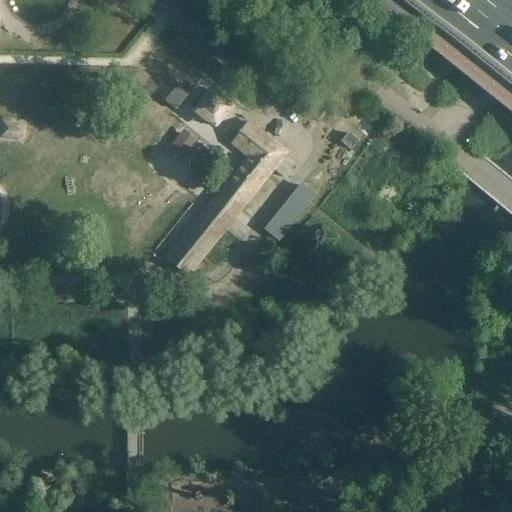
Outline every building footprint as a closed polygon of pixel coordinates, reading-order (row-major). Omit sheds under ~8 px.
[(0,136),(0,139),(22,141),(24,119),(1,118),(0,136)] [(270,173),(285,154),(248,124),(233,143),(251,158),(246,164),(221,195),(240,210),(270,173)] [(168,148),(183,160),(197,141),(183,129),(168,148)] [(339,142),(349,151),(357,141),(347,133),(339,142)] [(304,186),(300,183),(264,228),(277,239),(313,194),(304,186)] [(204,238),(213,226),(202,217),(193,229),(204,238)]
